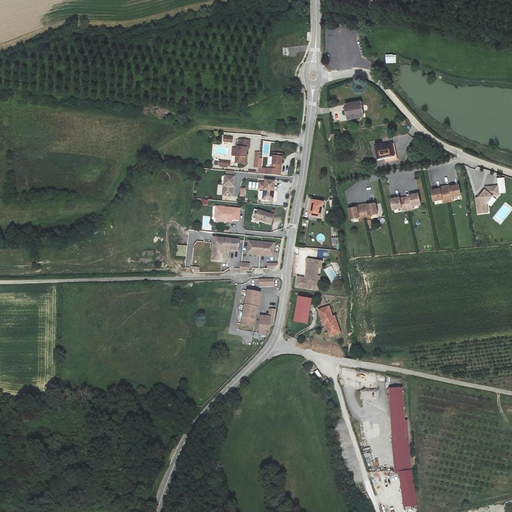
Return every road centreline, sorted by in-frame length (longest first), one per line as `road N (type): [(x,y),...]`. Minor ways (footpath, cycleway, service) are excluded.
road 1 (unclassified): [(285,274),(0,282)]
road 2 (residential): [(511,393),(272,341)]
road 3 (unclassified): [(511,172),(435,139),(378,79),(321,75)]
road 4 (unclassified): [(272,341),(192,428),(157,511)]
road 5 (unclassified): [(311,84),(285,274)]
road 6 (unknown): [(371,511),(314,355)]
